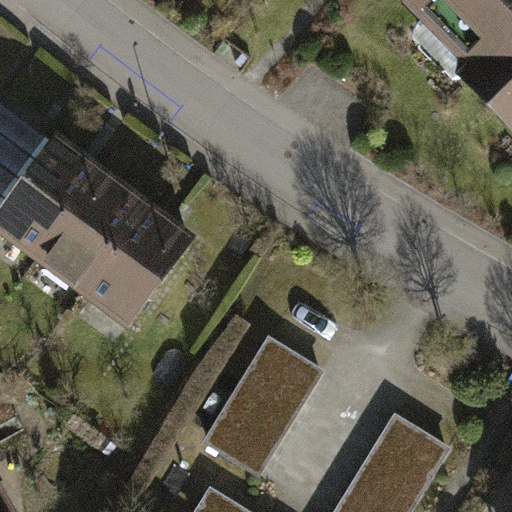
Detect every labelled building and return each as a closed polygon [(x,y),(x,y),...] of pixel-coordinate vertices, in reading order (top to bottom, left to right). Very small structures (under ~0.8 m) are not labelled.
[(511,0),(401,0),(400,2),(511,123),(511,0)] [(0,234),(68,141),(0,92),(0,234)] [(0,234),(0,237),(50,273),(118,178),(68,141),(0,234)] [(50,273),(92,303),(161,208),(118,178),(50,273)] [(140,338),(209,242),(161,208),(92,303),(140,338)] [(332,376),(274,341),(208,447),(267,483),(332,376)] [(415,511),(453,451),(395,415),(334,511),(239,511),(214,496),(203,511),(415,511)] [(0,511),(25,511),(0,469),(0,511)]
